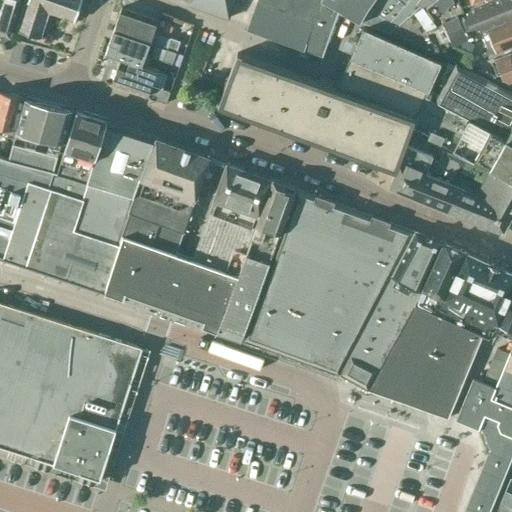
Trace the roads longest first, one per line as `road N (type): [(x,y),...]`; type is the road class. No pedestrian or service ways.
road 1 (residential): [(297,511),(327,419),(319,389),(0,275)]
road 2 (residential): [(455,228),(195,124),(70,89)]
road 3 (residential): [(349,26),(330,73),(149,0)]
